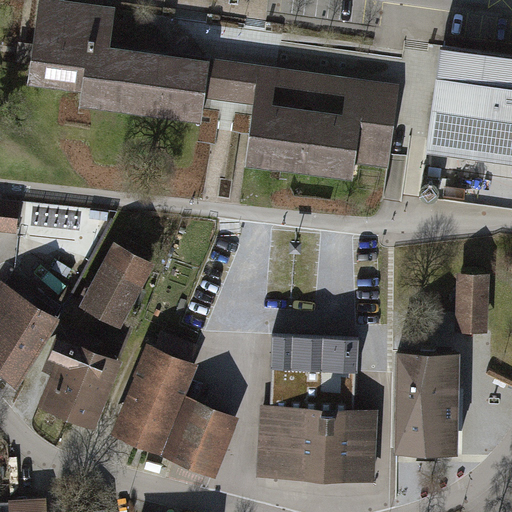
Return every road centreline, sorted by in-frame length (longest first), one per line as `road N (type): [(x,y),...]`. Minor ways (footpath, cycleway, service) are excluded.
road 1 (residential): [(511,225),(367,226),(0,189)]
road 2 (residential): [(235,511),(68,470),(30,449),(0,414)]
